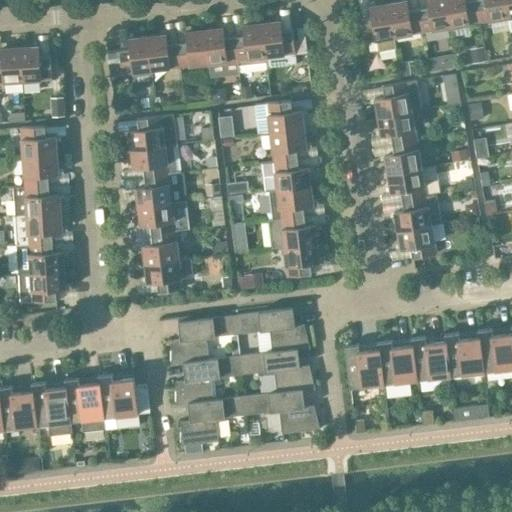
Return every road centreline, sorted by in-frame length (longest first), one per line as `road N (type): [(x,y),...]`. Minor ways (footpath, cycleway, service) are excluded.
road 1 (residential): [(101,337),(83,20)]
road 2 (residential): [(322,0),(347,86),(381,304)]
road 3 (residential): [(83,20),(241,0)]
road 4 (residential): [(338,415),(330,318),(381,304)]
road 5 (residential): [(101,337),(135,335),(151,348),(159,436)]
road 6 (residential): [(381,304),(511,291)]
